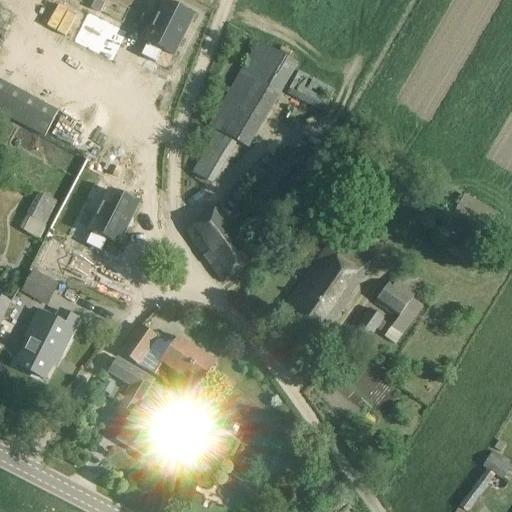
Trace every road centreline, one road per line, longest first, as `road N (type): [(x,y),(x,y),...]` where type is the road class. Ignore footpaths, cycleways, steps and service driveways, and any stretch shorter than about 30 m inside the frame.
road 1 (residential): [(373,511),(242,331),(195,296),(148,307),(25,468)]
road 2 (track): [(195,296),(176,247),(169,195),(183,115),(228,0)]
road 3 (track): [(415,0),(334,141)]
